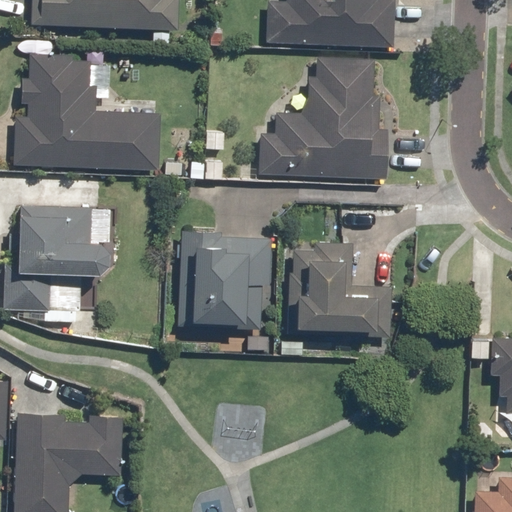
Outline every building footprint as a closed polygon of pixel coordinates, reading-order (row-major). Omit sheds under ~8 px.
[(25,0),(24,25),(170,31),(171,0),(25,0)] [(261,1),(260,44),(387,49),(388,0),(279,0),(280,2),(261,1)] [(10,79),(7,165),(152,170),(154,113),(102,111),(103,62),(66,61),(67,54),(23,53),(22,79),(10,79)] [(253,133),(252,175),(381,179),(382,128),(374,128),(375,96),(368,96),(369,59),(311,57),(310,77),(301,76),(299,112),(268,111),(268,133),(253,133)] [(2,204),(0,255),(0,311),(73,314),(75,278),(98,279),(101,208),(2,204)] [(265,238),(174,232),(169,324),(260,329),(265,238)] [(283,242),(280,334),(387,338),(389,286),(346,284),(347,244),(283,242)] [(511,336),(483,335),(481,374),(490,374),(489,396),(498,396),(497,414),(511,414),(511,336)] [(116,417),(10,414),(7,511),(62,511),(64,476),(114,477),(116,417)] [(466,490),(465,511),(511,511),(511,476),(490,476),(489,491),(466,490)]
